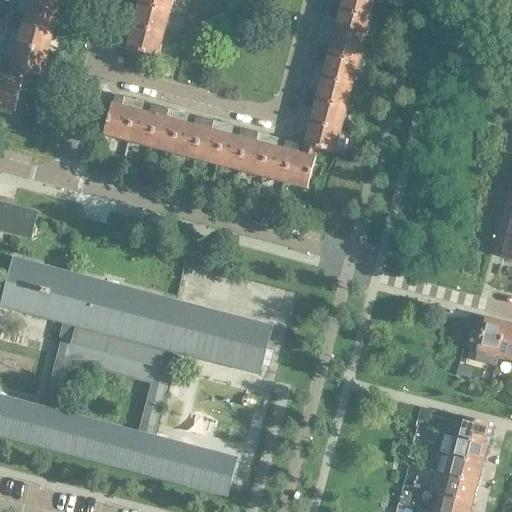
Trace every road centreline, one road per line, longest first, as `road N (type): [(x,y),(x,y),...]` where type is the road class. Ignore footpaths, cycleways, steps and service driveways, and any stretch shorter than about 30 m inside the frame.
road 1 (residential): [(88,67),(281,124),(315,0)]
road 2 (residential): [(351,256),(59,178)]
road 3 (unclassified): [(351,256),(378,274),(511,313)]
